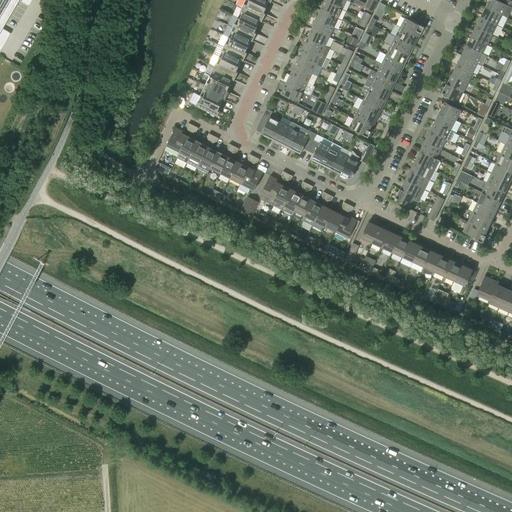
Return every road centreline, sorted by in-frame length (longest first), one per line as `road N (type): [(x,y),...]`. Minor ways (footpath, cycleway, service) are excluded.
road 1 (motorway): [(491,511),(0,278)]
road 2 (motorway): [(0,312),(415,511)]
road 3 (residential): [(452,19),(361,191)]
road 4 (residential): [(497,259),(367,207),(361,191)]
road 5 (residential): [(241,133),(237,123),(297,0)]
road 6 (residential): [(144,178),(177,112),(229,137),(241,133)]
road 7 (residential): [(361,191),(348,196),(244,143),(241,133)]
